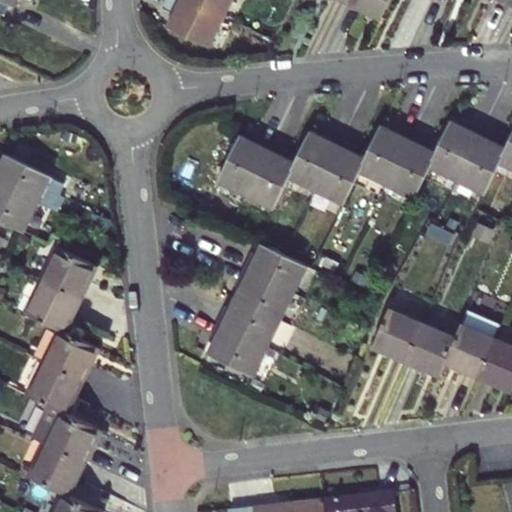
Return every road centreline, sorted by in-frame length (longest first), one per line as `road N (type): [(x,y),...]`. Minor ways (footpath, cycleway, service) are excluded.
road 1 (residential): [(511,62),(165,87)]
road 2 (residential): [(125,130),(167,467)]
road 3 (residential): [(167,467),(427,437)]
